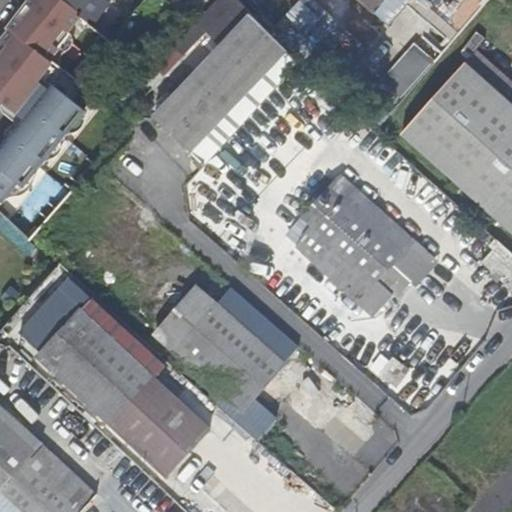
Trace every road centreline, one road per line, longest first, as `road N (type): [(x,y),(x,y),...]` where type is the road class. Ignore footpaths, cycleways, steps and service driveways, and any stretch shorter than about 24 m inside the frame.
road 1 (unknown): [(468,323),(417,311),(362,322),(264,225),(266,203),(280,187),(335,154),(357,160),(410,214)]
road 2 (unknown): [(410,214),(477,297),(468,323),(499,342)]
road 3 (unknown): [(145,511),(48,418)]
